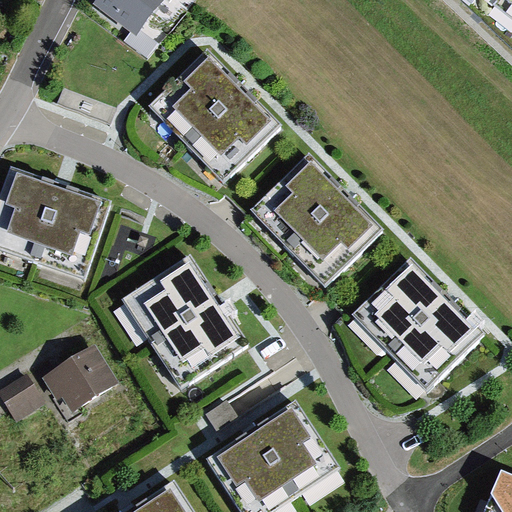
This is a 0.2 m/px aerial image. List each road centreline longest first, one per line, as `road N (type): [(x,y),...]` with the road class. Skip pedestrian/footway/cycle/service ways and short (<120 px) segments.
road 1 (residential): [(5,111),(25,127),(108,157),(235,241),(322,352),(409,511)]
road 2 (unclassified): [(5,111),(59,0)]
